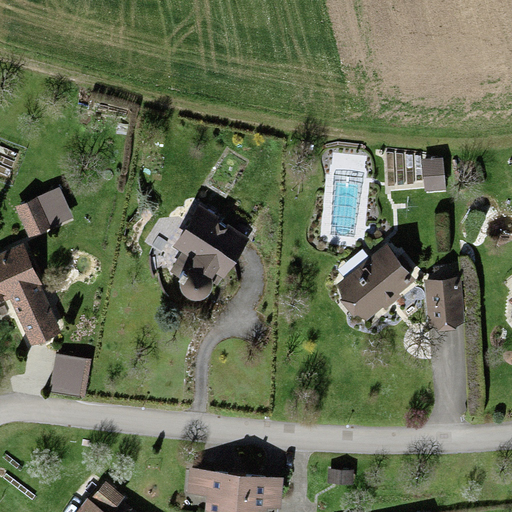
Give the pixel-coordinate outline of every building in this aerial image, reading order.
[(55,190),(16,206),(28,233),(66,217),(55,190)] [(236,237),(193,208),(170,241),(194,257),(178,282),(197,294),(236,237)] [(381,245),(331,285),(356,317),(407,276),(381,245)] [(18,248),(0,255),(0,297),(5,295),(25,342),(53,330),(18,248)] [(455,279),(425,279),(425,325),(456,325),(455,279)] [(55,356),(51,390),(77,393),(82,359),(55,356)] [(280,477),(188,469),(187,491),(207,493),(205,511),(262,511),(263,498),(278,499),(280,477)] [(108,511),(120,496),(102,482),(78,511),(108,511)]
